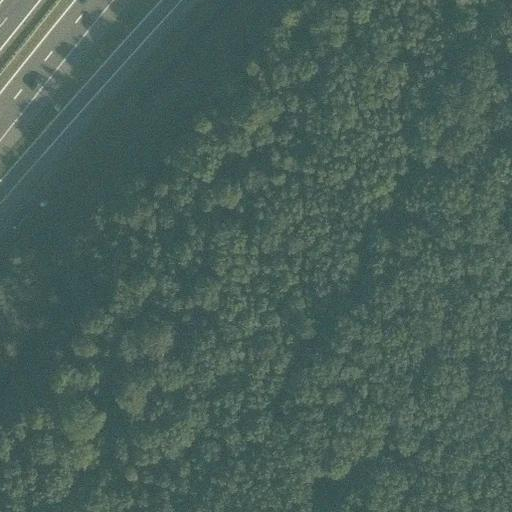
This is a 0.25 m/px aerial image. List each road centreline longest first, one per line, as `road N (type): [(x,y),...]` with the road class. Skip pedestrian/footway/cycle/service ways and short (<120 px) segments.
road 1 (motorway): [(0,191),(172,0)]
road 2 (motorway): [(0,118),(95,0)]
